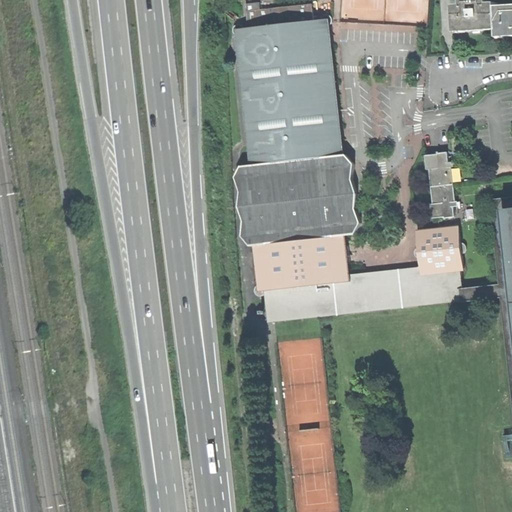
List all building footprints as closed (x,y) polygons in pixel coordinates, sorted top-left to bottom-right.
[(490,0),(464,0),(463,0),(464,5),(456,5),(457,17),(458,29),(458,31),(466,31),(475,31),(482,30),(493,30),(500,29),(499,6),(498,3),(491,3),(490,0)] [(253,29),(247,29),(246,27),(243,25),(240,25),(238,26),(236,29),(236,32),(237,34),(240,36),(254,165),(244,167),(237,179),(242,193),(240,209),(246,223),(243,238),(251,247),(255,247),(260,286),(258,288),(257,291),(258,294),(261,296),(264,296),(267,294),(268,291),(270,290),(273,317),(461,296),(460,277),(463,277),(462,269),(465,269),(463,254),(465,254),(467,252),(468,250),(468,247),(467,245),(465,244),(462,243),(460,228),(420,232),(421,247),(419,248),(416,250),(416,253),(416,256),(419,258),(423,258),(425,273),(349,281),(346,259),(345,250),(344,236),(357,235),(363,223),(358,207),(360,193),(355,179),(357,164),(348,155),(345,155),(331,26),(333,25),(335,23),(335,19),(333,17),(330,15),(327,16),(325,18),(324,21),(315,22),(313,4),(262,10),(261,3),(247,5),(249,21),(253,20),(253,29)] [(511,5),(499,6),(500,29),(500,33),(500,37),(509,36),(511,36),(511,5)] [(429,156),(436,220),(456,217),(455,207),(453,207),(453,204),(457,203),(454,184),(453,168),(448,168),(448,166),(448,164),(450,164),(449,154),(429,156)] [(511,253),(507,212),(511,211),(511,197),(491,200),(501,284),(464,288),(466,303),(502,299),(511,386),(511,253)]
